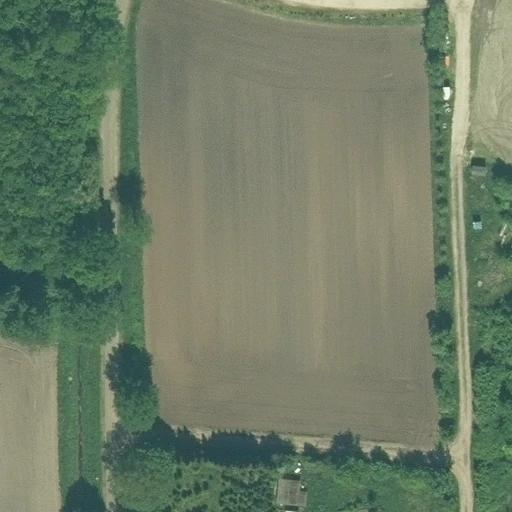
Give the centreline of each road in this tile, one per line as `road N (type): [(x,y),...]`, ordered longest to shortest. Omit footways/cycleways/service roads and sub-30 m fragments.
road 1 (unclassified): [(109,511),(105,102),(126,0)]
road 2 (unknown): [(108,438),(466,462)]
